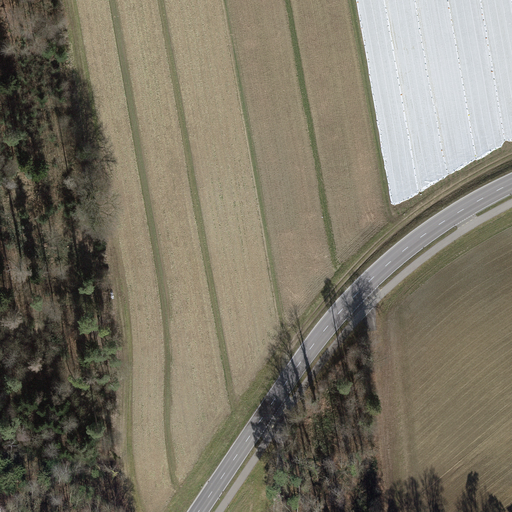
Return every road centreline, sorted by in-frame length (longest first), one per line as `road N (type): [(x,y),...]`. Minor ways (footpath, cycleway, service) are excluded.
road 1 (track): [(137,511),(129,348),(66,0)]
road 2 (secondary): [(511,184),(455,215),(361,290),(293,373),(200,511)]
